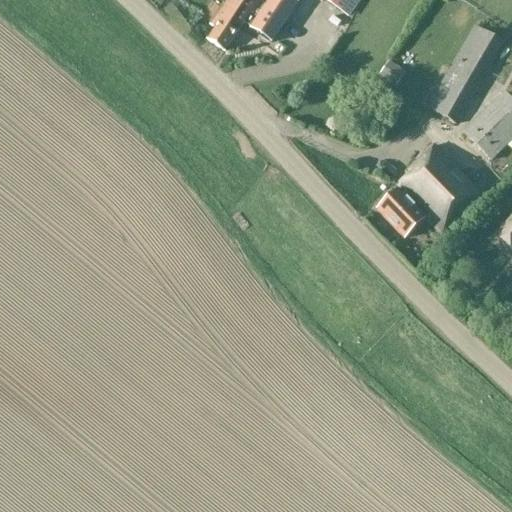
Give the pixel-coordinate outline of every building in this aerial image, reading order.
[(223,52),(243,23),(251,29),(250,31),(269,44),(296,4),(290,0),(269,0),(263,9),(259,6),(261,4),(255,0),(228,0),(209,28),(213,31),(207,40),(223,52)] [(321,0),(342,15),(352,0),(321,0)] [(502,46),(474,29),(427,110),(456,126),(502,46)] [(382,73),(379,77),(396,89),(405,75),(397,69),(389,63),(382,73)] [(511,103),(504,95),(463,135),(490,162),(511,140),(511,103)] [(389,165),(396,153),(385,146),(378,158),(389,165)] [(392,192),(395,195),(375,214),(403,243),(423,223),(440,240),(480,201),(431,150),(403,177),(405,180),(392,192)] [(511,200),(508,205),(511,208),(511,217),(495,238),(511,252),(511,200)]
